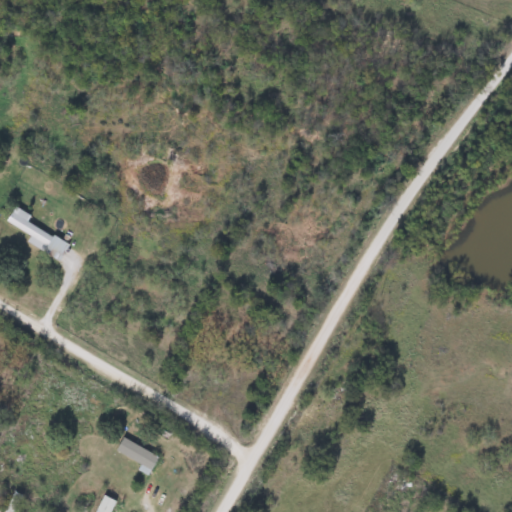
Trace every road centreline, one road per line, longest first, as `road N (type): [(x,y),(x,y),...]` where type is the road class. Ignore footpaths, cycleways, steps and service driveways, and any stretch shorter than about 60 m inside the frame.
road 1 (residential): [(220,511),(392,228)]
road 2 (residential): [(250,459),(0,305)]
road 3 (residential): [(392,228),(511,60)]
